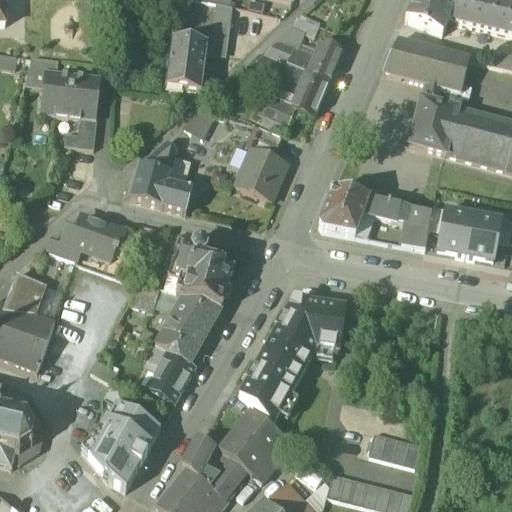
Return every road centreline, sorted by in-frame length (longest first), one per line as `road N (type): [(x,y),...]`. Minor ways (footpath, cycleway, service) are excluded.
road 1 (residential): [(137,511),(216,379),(274,253)]
road 2 (residential): [(274,253),(392,0)]
road 3 (residential): [(511,301),(274,253)]
road 4 (residential): [(274,253),(63,205)]
